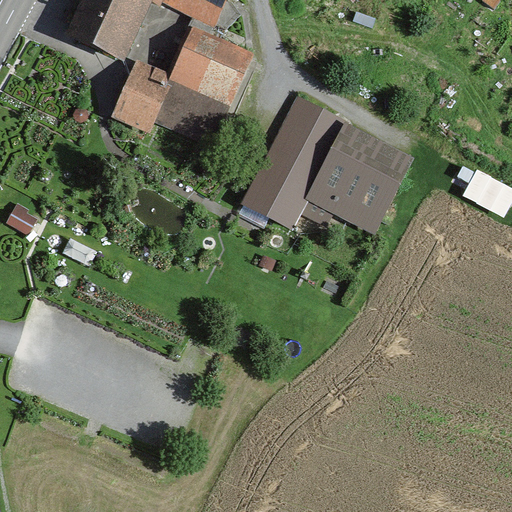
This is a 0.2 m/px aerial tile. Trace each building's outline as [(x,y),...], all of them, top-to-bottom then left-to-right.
[(87,0),(73,33),(123,56),(149,0),(157,0),(212,25),(222,0),(87,0)] [(170,74),(136,60),(112,120),(145,133),(150,122),(218,150),(258,54),(190,27),(170,74)] [(347,126),(296,99),(241,204),(295,232),(311,203),(372,235),(412,159),(347,126)] [(465,193),(506,216),(511,206),(511,184),(480,166),(465,193)] [(19,201),(8,220),(30,234),(42,215),(19,201)]
